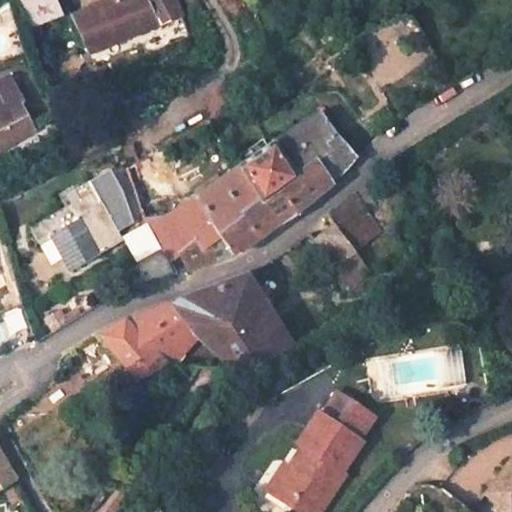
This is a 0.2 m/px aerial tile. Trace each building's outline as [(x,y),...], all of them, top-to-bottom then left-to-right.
[(13,0),(29,42),(44,36),(38,21),(61,13),(54,0),(13,0)] [(75,23),(87,52),(159,21),(144,0),(105,0),(71,14),(75,23)] [(175,0),(144,0),(159,21),(181,11),(175,0)] [(69,10),(62,12),(68,26),(75,23),(71,14),(69,10)] [(394,29),(373,62),(402,80),(423,46),(394,29)] [(0,147),(34,130),(20,105),(23,102),(9,75),(0,79),(0,147)] [(280,137),(270,144),(291,173),(313,157),(315,161),(323,155),(337,174),(354,155),(318,112),(280,137)] [(270,144),(236,167),(256,194),(210,225),(218,238),(197,250),(180,260),(185,271),(235,254),(275,222),(291,214),(330,182),(315,161),(313,157),(291,173),(270,144)] [(323,155),(315,161),(330,182),(337,174),(323,155)] [(101,204),(116,230),(132,220),(128,203),(105,166),(86,178),(101,204)] [(191,199),(178,207),(175,219),(197,250),(218,238),(210,225),(256,194),(236,167),(191,199)] [(361,187),(325,214),(329,221),(335,228),(354,254),(382,232),(370,216),(381,208),(364,185),(361,187)] [(101,204),(75,218),(77,220),(79,224),(51,241),(69,272),(123,240),(116,230),(101,204)] [(163,217),(143,219),(175,264),(180,260),(197,250),(175,219),(178,207),(163,217)] [(77,220),(49,237),(51,241),(79,224),(77,220)] [(335,228),(313,243),(333,269),(354,254),(335,228)] [(354,254),(333,269),(347,288),(368,273),(354,254)] [(511,273),(502,278),(511,296),(511,273)] [(189,293),(172,307),(197,337),(236,371),(294,345),(246,275),(193,294),(189,293)] [(124,319),(97,335),(132,376),(140,376),(166,362),(170,366),(197,337),(172,307),(171,307),(170,306),(169,306),(167,306),(166,306),(165,306),(164,306),(163,306),(124,319)] [(53,330),(77,316),(73,309),(61,315),(58,308),(45,316),(53,330)] [(299,446),(275,485),(294,498),(289,505),(298,511),(320,511),(345,475),(341,472),(361,442),(357,440),(371,418),(335,394),(322,415),(315,412),(294,443),(299,446)] [(0,454),(0,487),(14,478),(0,454)] [(511,511),(511,458),(510,457),(482,493),(502,511),(511,511)] [(17,484),(5,491),(12,503),(23,495),(17,484)] [(275,485),(269,494),(289,505),(294,498),(275,485)]
